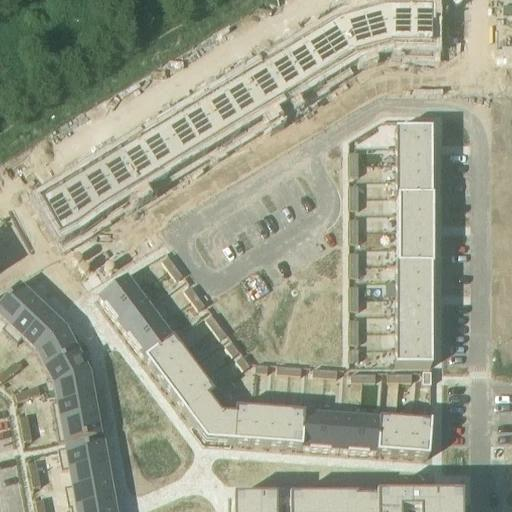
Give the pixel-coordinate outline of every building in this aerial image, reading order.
[(503,16),(511,16),(511,8),(503,8),(503,16)] [(383,12),(361,18),(370,55),(389,50),(383,12)] [(408,12),(383,12),(389,50),(407,50),(408,50),(408,12)] [(407,50),(407,60),(430,60),(430,12),(408,12),(408,50),(407,50)] [(361,18),(336,25),(352,60),(370,55),(361,18)] [(336,25),(316,37),(336,70),(337,70),(352,60),(336,25)] [(299,46),(297,48),(321,87),(322,87),(340,76),(337,70),(336,70),(316,37),(300,47),(299,46)] [(281,57),(278,59),(279,60),(304,101),(323,89),(322,87),(321,87),(297,48),(281,58),(281,57)] [(262,68),(260,70),(260,71),(285,112),(304,101),(279,60),(263,69),(262,68)] [(260,71),(240,83),(260,116),(259,117),(264,125),(285,112),(260,71)] [(394,82),(394,94),(402,94),(402,82),(394,82)] [(240,83),(219,95),(239,129),(240,128),(259,117),(260,116),(240,83)] [(370,84),(363,88),(369,98),(376,94),(370,84)] [(416,86),(416,99),(433,99),(433,86),(416,86)] [(363,88),(356,92),(362,102),(369,98),(363,88)] [(219,95),(199,108),(219,141),(218,142),(223,150),(245,136),(240,128),(239,129),(219,95)] [(339,102),(332,106),(338,116),(345,112),(339,102)] [(332,106),(325,110),(332,121),(338,116),(332,106)] [(199,108),(178,120),(198,153),(199,153),(218,142),(219,141),(199,108)] [(178,120),(158,133),(180,170),(202,157),(199,153),(198,153),(178,120)] [(302,124),(295,128),(301,139),(308,135),(302,124)] [(394,133),(394,135),(394,150),(429,150),(429,133),(416,133),(416,125),(404,125),(404,133),(394,133)] [(295,128),(288,132),(295,143),(301,139),(295,128)] [(158,133),(137,145),(160,182),(180,170),(158,133)] [(135,147),(118,157),(140,194),(141,194),(160,182),(137,145),(137,144),(134,146),(135,147)] [(261,149),(254,153),(260,163),(267,159),(261,149)] [(394,150),(394,167),(430,167),(429,150),(394,150)] [(254,153),(247,157),(253,167),(260,163),(254,153)] [(115,159),(98,169),(122,208),(121,209),(122,211),(144,198),(141,194),(140,194),(118,157),(117,156),(115,158),(115,159)] [(349,156),(349,168),(357,168),(357,156),(349,156)] [(394,167),(394,184),(430,184),(430,167),(394,167)] [(96,170),(79,181),(103,220),(103,219),(121,209),(122,208),(98,169),(98,168),(95,170),(96,170)] [(349,168),(349,180),(357,180),(357,168),(349,168)] [(220,174),(213,178),(219,188),(226,184),(220,174)] [(213,178),(206,182),(212,192),(219,188),(213,178)] [(76,182),(59,192),(84,234),(105,221),(103,219),(103,220),(79,181),(78,180),(76,181),(76,182)] [(394,184),(394,202),(395,203),(395,201),(430,201),(430,200),(430,184),(394,184)] [(349,189),(349,202),(357,202),(357,189),(349,189)] [(57,194),(39,205),(49,221),(44,224),(52,238),(57,235),(64,246),(84,234),(59,192),(56,193),(57,194)] [(179,198),(172,202),(178,213),(185,209),(179,198)] [(395,203),(395,218),(431,218),(431,201),(430,200),(430,201),(395,201),(395,203)] [(172,202),(165,206),(171,217),(178,213),(172,202)] [(349,202),(349,214),(357,214),(357,202),(349,202)] [(395,218),(395,235),(431,235),(431,218),(395,218)] [(349,223),(349,235),(357,235),(357,223),(349,223)] [(349,235),(349,247),(357,247),(357,235),(349,235)] [(395,235),(395,252),(431,252),(431,235),(395,235)] [(151,240),(144,244),(150,255),(157,251),(151,240)] [(131,251),(124,255),(130,266),(137,261),(131,251)] [(395,268),(395,269),(430,269),(430,270),(431,270),(431,252),(395,252),(395,268)] [(124,255),(117,259),(123,270),(130,266),(124,255)] [(349,257),(349,269),(357,269),(357,257),(349,257)] [(167,260),(161,265),(168,275),(175,270),(167,260)] [(394,268),(394,286),(430,286),(430,270),(430,269),(395,269),(395,268),(394,268)] [(349,269),(349,281),(357,281),(357,269),(349,269)] [(175,270),(168,275),(175,285),(182,280),(175,270)] [(94,274),(80,282),(87,293),(101,285),(94,274)] [(125,280),(97,301),(103,309),(102,309),(108,318),(137,296),(125,280)] [(394,286),(394,303),(430,303),(430,286),(394,286)] [(18,287),(0,306),(0,322),(6,328),(6,329),(33,300),(18,287)] [(190,290),(183,295),(190,305),(197,300),(190,290)] [(349,290),(349,302),(357,302),(357,290),(349,290)] [(137,296),(108,318),(115,326),(120,333),(149,312),(137,296)] [(6,328),(1,333),(16,348),(21,343),(20,342),(47,314),(33,300),(6,329),(6,328)] [(197,300),(190,305),(197,314),(204,309),(197,300)] [(349,302),(349,315),(357,315),(357,302),(349,302)] [(394,303),(394,320),(430,320),(430,303),(394,303)] [(149,312),(120,333),(126,340),(125,340),(131,348),(160,327),(149,312)] [(47,314),(20,342),(21,343),(34,355),(65,331),(47,314)] [(211,319),(204,324),(212,334),(218,329),(211,319)] [(394,320),(394,337),(430,337),(430,320),(394,320)] [(349,324),(349,336),(357,336),(357,324),(349,324)] [(160,327),(131,348),(138,357),(143,364),(172,342),(160,327)] [(218,329),(212,334),(219,343),(226,338),(218,329)] [(65,331),(34,355),(43,372),(77,353),(65,331)] [(349,336),(349,348),(357,348),(357,336),(349,336)] [(394,337),(394,354),(430,354),(430,337),(394,337)] [(172,342),(143,364),(153,377),(182,356),(172,342)] [(231,346),(224,351),(232,361),(238,356),(231,346)] [(77,353),(43,372),(52,389),(89,376),(77,353)] [(349,353),(349,365),(357,365),(357,353),(349,353)] [(394,369),(394,371),(430,371),(430,354),(394,354),(394,369)] [(182,356),(153,377),(163,390),(192,369),(182,356)] [(241,360),(235,365),(242,374),(249,370),(241,360)] [(14,365),(5,372),(10,379),(19,372),(14,365)] [(255,368),(254,376),(266,377),(267,369),(255,368)] [(192,369),(163,390),(173,404),(202,383),(192,369)] [(276,370),(276,378),(288,379),(288,370),(276,370)] [(288,370),(288,379),(300,380),(300,371),(288,370)] [(5,372),(0,376),(0,386),(10,379),(5,372)] [(312,372),(311,380),(324,381),(324,373),(312,372)] [(324,373),(324,381),(336,382),(336,374),(324,373)] [(89,376),(52,389),(55,406),(56,408),(94,401),(89,376)] [(421,377),(421,389),(430,389),(430,377),(421,377)] [(350,378),(350,386),(362,386),(362,378),(350,378)] [(362,378),(362,386),(374,386),(374,378),(362,378)] [(386,378),(386,386),(398,386),(398,378),(386,378)] [(398,378),(398,386),(410,386),(411,378),(398,378)] [(202,383),(173,404),(183,417),(212,396),(202,383)] [(230,384),(220,391),(225,397),(235,390),(230,384)] [(36,390),(25,394),(28,401),(39,398),(36,390)] [(212,396),(183,417),(200,440),(204,437),(208,434),(212,440),(211,446),(233,447),(235,412),(219,390),(212,396)] [(25,394),(14,398),(16,405),(28,401),(25,394)] [(55,406),(51,407),(54,428),(97,420),(94,401),(56,408),(55,406)] [(235,412),(233,447),(249,449),(252,413),(235,412)] [(252,413),(249,449),(266,450),(269,414),(252,413)] [(269,414),(266,450),(283,451),(285,416),(269,414)] [(285,416),(283,451),(299,452),(302,417),(285,416)] [(302,417),(299,452),(308,453),(318,454),(321,418),(302,417)] [(321,418),(318,454),(329,455),(329,454),(337,455),(340,420),(321,418)] [(26,420),(18,421),(21,433),(29,432),(26,420)] [(97,420),(54,428),(58,447),(101,439),(97,420)] [(340,420),(337,455),(346,456),(357,457),(359,421),(340,420)] [(359,421),(357,457),(367,458),(367,457),(376,458),(378,422),(359,421)] [(378,422),(376,458),(393,459),(395,424),(378,422)] [(395,424),(393,459),(410,460),(412,425),(395,424)] [(412,425),(410,460),(427,461),(430,426),(412,425)] [(29,432),(21,433),(23,445),(31,444),(29,432)] [(102,446),(57,454),(60,475),(68,473),(67,472),(105,465),(102,446)] [(105,465),(67,472),(68,473),(71,490),(71,491),(109,484),(105,465)] [(36,466),(27,467),(30,479),(38,478),(36,466)] [(38,478),(30,479),(32,491),(40,490),(38,478)] [(71,490),(64,491),(67,511),(69,511),(70,511),(112,503),(109,484),(71,491),(71,490)] [(273,511),(274,501),(231,501),(231,511),(273,511)] [(459,511),(459,501),(287,501),(286,511),(459,511)] [(113,511),(112,503),(70,511),(69,511),(113,511)]
